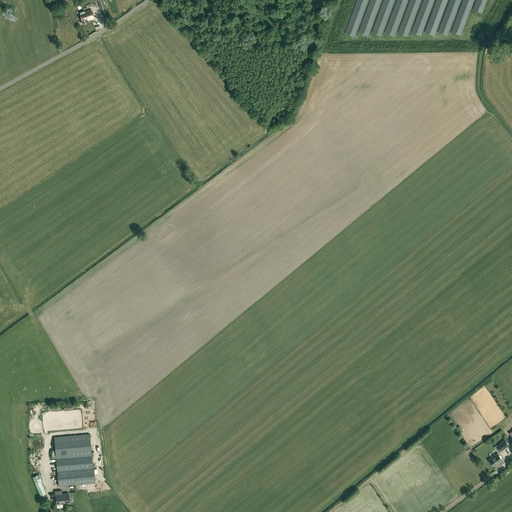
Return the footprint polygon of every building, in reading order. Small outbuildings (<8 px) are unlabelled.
[(96,0),(105,20),(109,18),(102,0),(96,0)] [(90,9),(79,14),(83,24),(87,22),(86,20),(93,17),(90,9)] [(92,455),(90,433),(54,437),(56,458),(92,455)] [(509,445),(510,443),(509,441),(507,442),(505,440),(497,446),(496,445),(494,447),(498,453),(500,451),(500,452),(509,445)] [(498,453),(489,459),(494,466),(497,464),(499,466),(504,462),(498,453)] [(56,458),(57,472),(93,468),(92,455),(56,458)] [(96,483),(94,468),(57,472),(59,486),(96,483)] [(32,478),(34,482),(40,496),(46,493),(40,480),(41,480),(39,475),(32,478)] [(70,503),(69,493),(62,494),(61,490),(55,491),(57,504),(70,503)]
